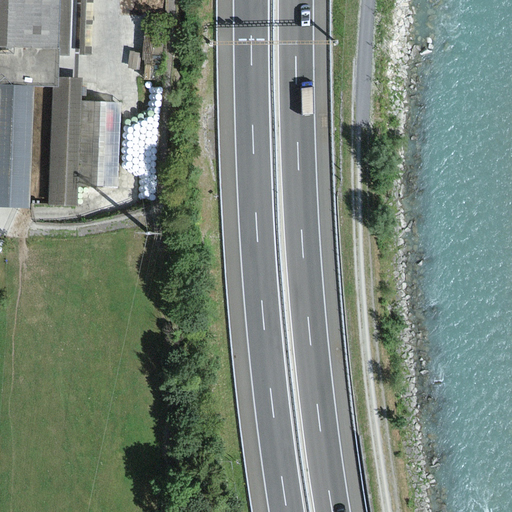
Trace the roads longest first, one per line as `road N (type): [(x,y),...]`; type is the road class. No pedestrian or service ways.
road 1 (motorway): [(334,511),(307,303),(298,0)]
road 2 (motorway): [(247,0),(263,340),(284,511)]
